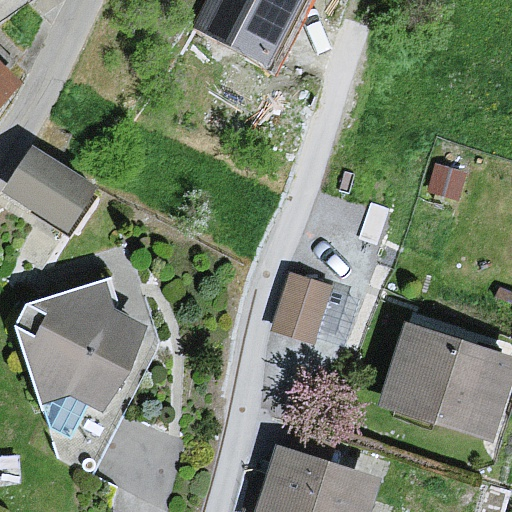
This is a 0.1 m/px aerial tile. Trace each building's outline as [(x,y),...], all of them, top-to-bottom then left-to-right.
[(299,0),(214,0),(200,28),(268,62),(299,0)] [(0,44),(0,135),(47,85),(0,44)] [(121,189),(53,152),(28,198),(96,235),(121,189)] [(338,293),(293,280),(275,339),(319,353),(338,293)] [(46,307),(36,325),(58,407),(83,397),(126,415),(170,331),(129,310),(125,287),(46,307)] [(511,356),(420,330),(397,409),(511,442),(511,356)] [(388,511),(397,484),(284,450),(265,511),(388,511)]
